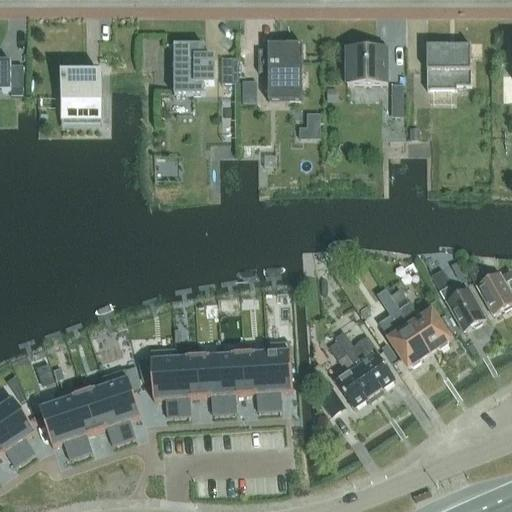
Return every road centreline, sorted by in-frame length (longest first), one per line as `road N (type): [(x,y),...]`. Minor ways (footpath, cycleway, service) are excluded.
road 1 (residential): [(511,10),(0,10)]
road 2 (tertiary): [(327,511),(511,443)]
